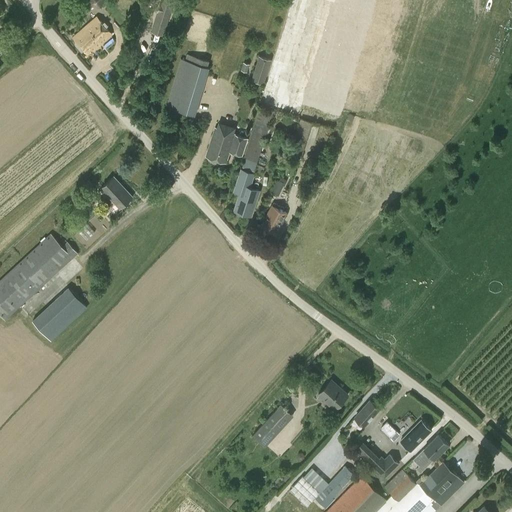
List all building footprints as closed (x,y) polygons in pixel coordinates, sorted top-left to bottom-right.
[(161,0),(155,20),(166,24),(173,0),(161,0)] [(289,0),(265,97),(301,106),(327,0),(289,0)] [(111,34),(96,17),(73,37),(88,55),(111,34)] [(321,94),(347,100),(362,34),(337,29),(334,44),(332,43),(321,94)] [(113,37),(103,45),(106,48),(114,42),(114,39),(113,37)] [(184,60),(180,59),(166,107),(195,116),(209,68),(207,67),(209,61),(186,53),(184,60)] [(260,56),(253,79),(263,83),(270,59),(260,56)] [(248,71),(250,63),(244,61),(241,69),(248,71)] [(258,110),(243,165),(257,169),(271,114),(258,110)] [(211,136),(205,156),(212,158),(213,160),(217,162),(220,160),(225,162),(229,151),(242,155),(247,139),(232,134),(234,127),(219,121),(217,128),(214,127),(211,136)] [(252,171),(241,168),(234,189),(240,190),(236,206),(252,210),(258,185),(248,182),(252,171)] [(268,174),(265,188),(270,190),(274,175),(268,174)] [(132,196),(114,176),(101,188),(119,208),(132,196)] [(272,191),(280,194),(286,180),(279,177),(272,191)] [(274,203),(273,205),(272,205),(258,228),(274,238),(287,214),(279,209),(280,206),(274,203)] [(95,232),(86,223),(77,232),(86,241),(95,232)] [(67,242),(63,246),(51,233),(50,233),(0,279),(0,315),(5,320),(78,253),(67,242)] [(51,341),(87,307),(68,286),(32,320),(51,341)] [(344,400),(343,400),(349,394),(331,377),(317,393),(323,399),(322,400),(327,405),(329,403),(335,409),(339,404),(340,405),(344,400)] [(364,425),(379,409),(369,401),(355,417),(364,425)] [(265,446),(293,414),(280,403),(252,434),(265,446)] [(432,430),(421,419),(401,440),(411,450),(432,430)] [(397,430),(386,421),(381,427),(390,437),(397,430)] [(438,434),(413,459),(412,460),(419,466),(416,468),(420,473),(434,459),(449,444),(438,434)] [(384,477),(398,463),(390,455),(385,460),(382,457),(379,460),(362,443),(356,449),(384,477)] [(389,491),(392,494),(386,500),(361,475),(324,511),(420,511),(431,501),(432,502),(431,504),(436,509),(441,505),(464,482),(443,460),(423,480),(419,476),(415,481),(402,468),(384,486),(389,491)] [(320,492),(315,498),(326,508),(334,498),(333,497),(355,474),(345,465),(323,488),(320,492)] [(315,498),(320,492),(313,485),(303,476),(303,475),(300,478),(289,490),(303,503),(307,506),(315,498)]
